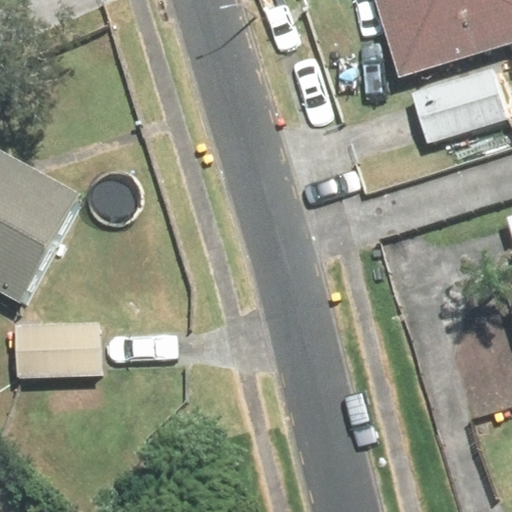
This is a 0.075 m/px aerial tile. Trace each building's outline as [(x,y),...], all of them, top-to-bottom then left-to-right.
[(511,49),(511,0),(386,0),(404,75),(511,49)] [(511,75),(510,66),(423,87),(437,145),(511,126),(511,75)] [(0,130),(0,286),(33,306),(102,190),(0,130)] [(511,221),(501,225),(511,258),(511,221)] [(115,318),(28,318),(28,377),(115,376),(115,318)] [(48,511),(0,464),(0,511),(48,511)]
